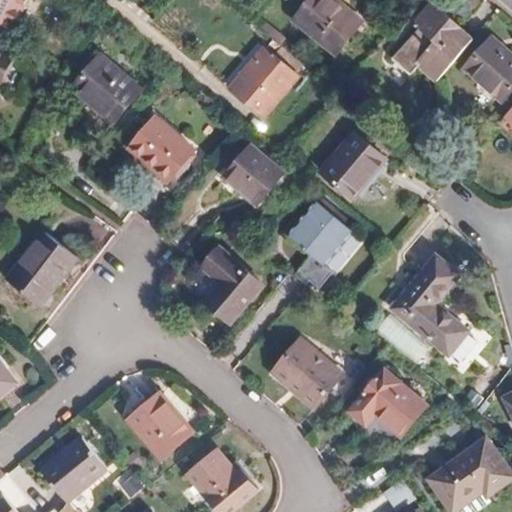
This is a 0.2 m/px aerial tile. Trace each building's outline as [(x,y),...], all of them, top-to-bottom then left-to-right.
[(0,0),(0,24),(14,31),(30,0),(0,0)] [(374,37),(332,1),(306,32),(347,68),(374,37)] [(449,97),(484,60),(443,25),(427,43),(430,47),(401,79),(420,96),(429,86),(432,83),(449,97)] [(511,112),(511,62),(504,55),(479,83),(511,112)] [(0,90),(3,85),(7,87),(18,67),(0,57),(0,90)] [(268,129),(304,90),(274,62),(237,103),(268,129)] [(112,132),(141,99),(101,64),(72,97),(112,132)] [(449,97),(432,83),(429,86),(446,100),(449,97)] [(170,184),(196,153),(159,121),(133,152),(170,184)] [(367,218),(401,180),(369,151),(335,189),(367,218)] [(257,216),(284,184),(251,157),(224,188),(257,216)] [(321,276),(350,242),(315,213),(287,247),(308,265),(292,284),(305,295),(311,286),(320,294),(329,283),(321,276)] [(42,310),(80,262),(48,236),(10,286),(42,310)] [(232,329),(266,290),(222,252),(205,272),(224,288),(207,307),(232,329)] [(462,284),(437,263),(391,315),(447,363),(469,338),(438,311),(462,284)] [(314,412),(344,377),(304,343),(274,379),(314,412)] [(0,403),(15,391),(0,373),(0,403)] [(426,411),(383,374),(347,416),(366,432),(375,421),(400,442),(426,411)] [(194,437),(160,399),(131,425),(165,463),(194,437)] [(75,508),(114,475),(86,442),(47,476),(75,508)] [(511,484),(511,478),(488,444),(431,482),(451,511),(459,511),(485,495),(488,501),(511,484)] [(240,511),(261,493),(243,474),(239,478),(218,455),(191,479),(220,511),(240,511)] [(19,465),(0,480),(0,481),(16,502),(36,486),(19,465)] [(126,469),(115,482),(134,498),(145,485),(126,469)] [(0,511),(14,511),(3,498),(0,501),(0,511)]
